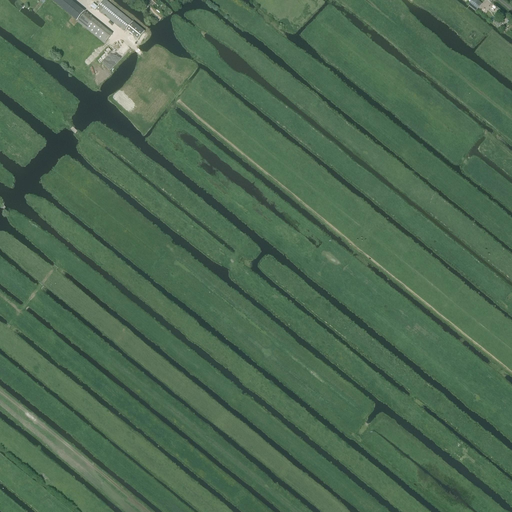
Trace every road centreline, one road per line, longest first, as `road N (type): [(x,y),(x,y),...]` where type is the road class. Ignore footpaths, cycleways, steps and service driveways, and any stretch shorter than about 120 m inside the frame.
road 1 (track): [(511,373),(209,129),(82,4)]
road 2 (track): [(147,511),(0,390)]
